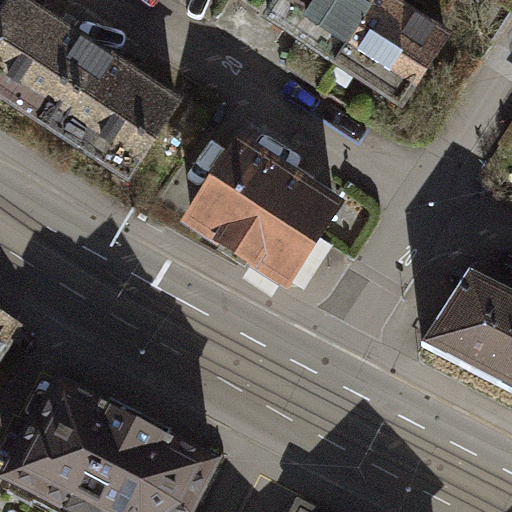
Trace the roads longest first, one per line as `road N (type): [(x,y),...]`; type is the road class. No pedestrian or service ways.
road 1 (residential): [(105,0),(347,156),(424,189)]
road 2 (secondary): [(0,232),(76,282),(299,401)]
road 3 (secondary): [(299,401),(511,511)]
road 4 (residential): [(511,46),(424,189)]
road 5 (residential): [(299,401),(375,281)]
